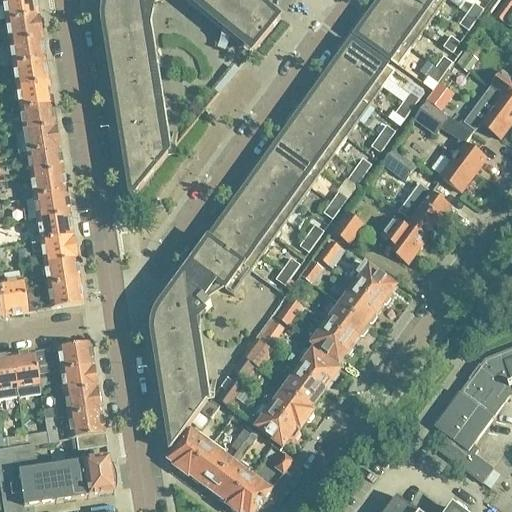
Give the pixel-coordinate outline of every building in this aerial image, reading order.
[(38,17),(34,0),(5,0),(1,1),(4,23),(38,17)] [(171,151),(167,125),(152,28),(158,0),(108,0),(106,7),(105,6),(105,7),(106,8),(104,17),(103,17),(103,18),(104,18),(105,27),(104,27),(104,28),(105,28),(107,38),(106,38),(106,39),(107,39),(108,49),(107,49),(108,50),(110,59),(109,59),(109,60),(110,60),(112,70),(111,70),(111,71),(112,71),(113,81),(113,82),(115,91),(114,91),(114,92),(115,92),(117,102),(116,102),(116,103),(117,103),(118,113),(118,114),(120,123),(119,123),(119,124),(120,124),(122,134),(121,134),(121,135),(122,135),(123,145),(123,146),(125,155),(124,155),(124,156),(125,156),(127,166),(126,166),(126,167),(127,167),(128,177),(128,178),(129,178),(130,187),(129,187),(129,189),(130,188),(132,199),(134,196),(135,196),(136,195),(150,178),(168,156),(172,154),(171,151)] [(281,19),(257,0),(194,0),(197,2),(195,4),(221,25),(223,23),(241,39),(240,41),(254,52),(281,19)] [(435,17),(410,0),(381,0),(380,3),(423,34),(435,17)] [(447,1),(445,0),(410,0),(435,17),(447,1)] [(511,1),(510,0),(507,0),(494,18),(507,28),(511,21),(511,1)] [(423,34),(380,3),(368,20),(411,51),(423,34)] [(474,4),(467,15),(476,22),(484,11),(474,4)] [(468,32),(476,22),(467,15),(459,26),(468,32)] [(41,40),(38,17),(4,23),(8,45),(41,40)] [(411,51),(368,20),(355,37),(399,68),(411,51)] [(452,55),(460,44),(451,37),(443,48),(445,50),(452,55)] [(45,62),(41,40),(8,45),(11,67),(45,62)] [(395,72),(352,41),(340,59),(383,90),(395,72)] [(443,58),(436,68),(445,75),(457,58),(452,55),(445,50),(441,56),(443,58)] [(469,73),(478,61),(467,51),(457,63),(457,64),(469,73)] [(383,90),(340,59),(328,75),(371,106),(383,90)] [(48,84),(45,62),(11,67),(15,89),(48,84)] [(439,84),(445,75),(436,68),(428,79),(437,85),(439,84)] [(511,104),(511,79),(503,73),(491,89),(501,96),(511,104)] [(371,106),(328,75),(316,92),(359,123),(371,106)] [(52,106),(48,84),(15,89),(18,111),(52,106)] [(437,85),(427,100),(442,111),(454,95),(439,84),(437,85)] [(359,123),(316,92),(304,108),(347,139),(359,123)] [(396,100),(403,104),(412,111),(418,103),(402,92),(396,100)] [(511,104),(501,96),(480,125),(501,141),(511,125),(511,104)] [(465,145),(472,136),(449,118),(428,103),(414,123),(436,138),(442,131),(459,143),(448,159),(443,156),(432,171),(441,177),(440,178),(461,194),(487,160),(479,155),(465,145)] [(412,111),(403,104),(395,115),(404,121),(412,111)] [(55,128),(52,106),(18,111),(11,112),(12,121),(20,120),(22,133),(55,128)] [(347,139),(304,108),(292,125),(335,156),(347,139)] [(335,156),(292,125),(280,142),(323,173),(335,156)] [(386,127),(379,138),(388,144),(395,134),(386,127)] [(18,156),(25,155),(59,150),(55,128),(22,133),(14,134),(18,156)] [(380,155),(388,144),(379,138),(371,148),(380,155)] [(323,173),(280,142),(268,158),(311,189),(323,173)] [(29,177),(62,172),(59,150),(25,155),(29,177)] [(405,184),(417,168),(394,150),(382,166),(405,184)] [(311,189),(268,158),(256,175),(299,206),(311,189)] [(362,160),(355,171),(364,177),(372,167),(362,160)] [(347,181),(356,188),(364,177),(355,171),(347,181)] [(66,194),(62,172),(29,177),(32,199),(66,194)] [(299,206),(256,175),(244,191),(287,222),(299,206)] [(0,186),(0,197),(18,196),(17,185),(0,186)] [(287,222),(244,191),(232,208),(275,239),(287,222)] [(430,237),(451,208),(430,193),(408,221),(430,237)] [(69,216),(66,194),(32,199),(36,221),(69,216)] [(347,201),(338,195),(331,204),(340,211),(347,201)] [(332,221),(340,211),(331,204),(323,215),(332,221)] [(23,207),(27,227),(35,226),(31,205),(23,207)] [(275,239),(232,208),(220,224),(264,255),(275,239)] [(347,214),(333,236),(350,248),(365,227),(347,214)] [(73,238),(69,216),(36,221),(40,243),(73,238)] [(408,266),(430,237),(408,221),(404,227),(394,220),(380,237),(391,245),(387,250),(408,266)] [(264,255),(220,224),(208,242),(251,272),(264,255)] [(315,227),(307,237),(316,244),(324,233),(315,227)] [(309,254),(316,244),(307,237),(300,248),(309,254)] [(76,260),(73,238),(40,243),(43,265),(76,260)] [(208,314),(206,312),(211,306),(205,299),(216,284),(234,297),(251,272),(208,242),(191,266),(191,267),(187,273),(186,272),(184,275),(185,275),(179,283),(179,282),(178,283),(178,284),(173,291),(172,291),(172,292),(167,300),(166,299),(166,300),(166,301),(161,308),(160,308),(160,309),(156,317),(155,317),(155,318),(153,327),(152,328),(153,328),(154,338),(153,338),(153,339),(199,331),(198,323),(208,314)] [(331,244),(320,260),(329,267),(340,250),(331,244)] [(80,282),(76,260),(43,265),(47,287),(80,282)] [(291,260),(283,270),(292,277),(300,266),(291,260)] [(302,278),(313,286),(324,271),(313,263),(302,278)] [(397,287),(367,265),(359,275),(363,277),(356,286),(353,284),(352,285),(382,307),(384,305),(387,305),(393,296),(391,295),(397,287)] [(26,288),(45,282),(41,270),(22,277),(26,288)] [(285,288),(292,277),(283,270),(276,281),(285,288)] [(26,293),(24,280),(0,284),(6,317),(29,314),(26,293)] [(83,305),(80,282),(47,287),(50,310),(83,305)] [(382,307),(352,285),(345,293),(349,296),(341,306),(370,328),(376,319),(376,315),(382,307)] [(29,314),(41,312),(38,291),(26,293),(29,314)] [(291,301),(277,319),(285,325),(298,306),(291,301)] [(370,328),(341,306),(333,317),(330,314),(324,323),(327,326),(354,345),(361,336),(363,336),(370,328)] [(274,323),(260,342),(271,350),(285,331),(274,323)] [(354,345),(327,326),(319,336),(316,333),(309,342),(339,365),(345,358),(346,359),(353,350),(353,347),(354,345)] [(211,403),(208,385),(199,331),(153,339),(154,339),(155,349),(155,350),(156,350),(157,360),(156,360),(156,361),(157,361),(159,370),(158,370),(158,371),(159,371),(160,381),(160,382),(161,382),(162,392),(161,392),(162,393),(164,402),(163,402),(163,403),(164,403),(165,413),(165,414),(166,414),(167,424),(166,424),(167,425),(169,434),(168,434),(168,435),(169,435),(171,452),(207,404),(211,403)] [(262,363),(271,350),(260,342),(250,356),(262,363)] [(93,367),(89,344),(56,349),(60,373),(93,367)] [(511,350),(499,356),(498,351),(490,354),(492,359),(486,361),(481,367),(480,366),(469,380),(470,381),(435,429),(443,434),(433,448),(483,485),(493,470),(474,456),(479,450),(474,446),(494,420),(493,419),(509,398),(511,396),(511,350)] [(340,371),(314,352),(306,362),(302,360),(296,368),(326,391),(331,384),(333,386),(339,377),(338,374),(340,371)] [(40,386),(38,377),(35,356),(35,355),(34,353),(12,356),(17,389),(18,399),(41,395),(40,386)] [(38,377),(48,375),(44,354),(35,355),(35,356),(38,377)] [(17,389),(12,356),(0,358),(0,401),(18,399),(17,389)] [(243,360),(233,374),(245,382),(254,368),(243,360)] [(97,390),(93,367),(60,373),(63,395),(97,390)] [(326,391),(296,368),(289,377),(293,379),(285,390),(314,411),(323,399),(321,398),(326,391)] [(218,401),(229,409),(243,389),(229,379),(222,389),(226,391),(218,401)] [(100,412),(97,390),(63,395),(67,417),(100,412)] [(271,409),(301,431),(307,422),(310,422),(314,417),(313,414),(315,411),(314,411),(285,390),(276,402),(270,398),(266,399),(263,402),(272,408),(271,409)] [(272,408),(263,402),(249,422),(284,448),(288,442),(291,444),(301,431),(271,409),(272,408)] [(219,409),(211,403),(202,416),(210,422),(219,409)] [(45,421),(55,419),(53,410),(44,412),(45,421)] [(104,435),(100,412),(67,417),(71,441),(76,440),(104,435)] [(58,442),(55,419),(45,421),(49,444),(58,442)] [(236,443),(242,447),(251,436),(245,431),(236,443)] [(188,477),(211,447),(191,432),(169,461),(176,466),(175,467),(178,469),(178,472),(183,476),(185,475),(188,477)] [(48,444),(46,433),(25,436),(26,447),(32,446),(48,444)] [(259,437),(254,433),(251,436),(242,447),(231,462),(209,491),(219,497),(219,500),(224,504),(227,503),(229,505),(251,476),(237,466),(245,457),(259,437)] [(106,447),(104,435),(76,440),(78,452),(106,447)] [(26,447),(25,436),(1,440),(3,451),(26,447)] [(113,495),(108,459),(37,470),(32,446),(26,447),(3,451),(0,451),(0,492),(1,499),(3,511),(2,511),(32,511),(32,507),(113,495)] [(209,491),(231,462),(211,447),(188,477),(189,478),(190,476),(192,478),(192,480),(198,484),(200,484),(209,491)] [(284,474),(293,461),(286,456),(276,468),(284,474)] [(265,499),(274,488),(265,481),(262,484),(251,476),(229,505),(228,506),(231,509),(231,511),(232,511),(255,511),(263,502),(264,503),(266,500),(265,499)] [(452,511),(416,511),(400,500),(397,498),(386,511),(456,511),(454,510),(452,511)]
